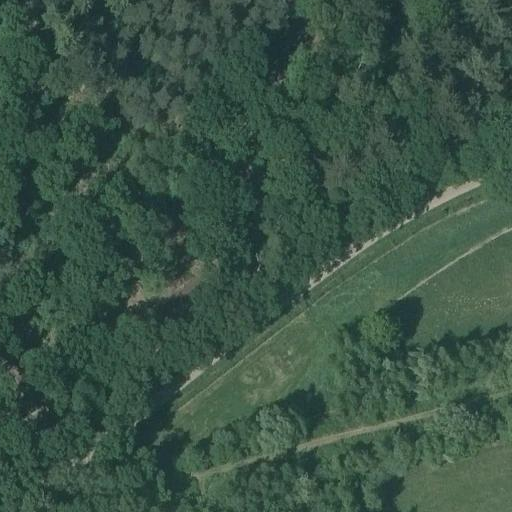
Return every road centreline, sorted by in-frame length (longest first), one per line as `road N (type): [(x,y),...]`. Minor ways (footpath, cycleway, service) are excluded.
road 1 (track): [(113,436),(371,239),(446,190),(511,165)]
road 2 (track): [(10,511),(113,436)]
